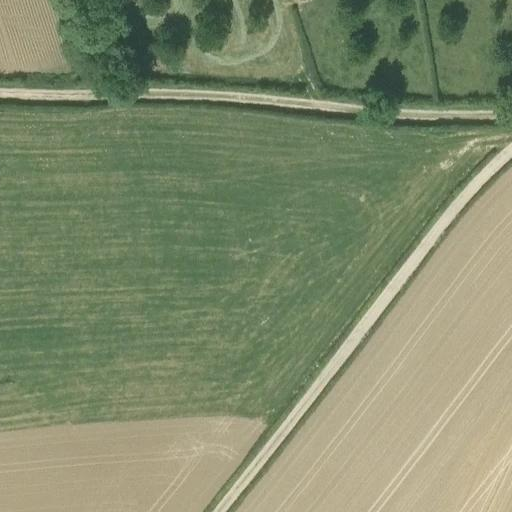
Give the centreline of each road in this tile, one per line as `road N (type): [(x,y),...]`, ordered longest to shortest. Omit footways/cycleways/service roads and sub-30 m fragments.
road 1 (track): [(511,149),(447,216),(218,511)]
road 2 (track): [(511,116),(128,96)]
road 3 (track): [(128,96),(0,95)]
